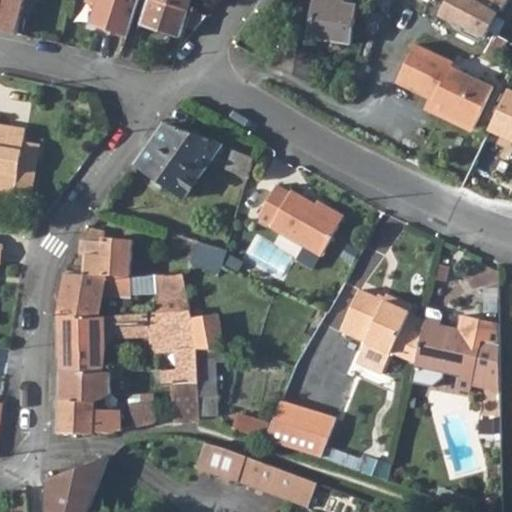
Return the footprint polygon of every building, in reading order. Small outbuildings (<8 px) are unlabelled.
[(0,0),(0,29),(21,34),(27,9),(22,8),(23,0),(0,0)] [(88,24),(124,37),(136,0),(85,0),(85,2),(94,5),(88,24)] [(181,37),(190,9),(163,0),(148,0),(141,24),(181,37)] [(163,0),(190,9),(193,0),(163,0)] [(354,44),(360,0),(318,0),(313,38),(354,44)] [(447,0),(437,20),(485,37),(489,31),(507,0),(447,0)] [(444,105),(442,110),(478,128),(496,88),(454,67),(456,63),(417,44),(399,82),(432,99),(444,105)] [(511,91),(507,89),(488,131),(511,142),(511,91)] [(188,198),(224,145),(223,144),(167,123),(165,124),(140,161),(188,198)] [(0,189),(16,193),(17,189),(31,192),(39,144),(22,141),(23,136),(7,134),(9,126),(0,124),(0,189)] [(251,178),(257,159),(234,149),(227,168),(251,178)] [(274,227),(274,229),(323,259),(345,221),(296,191),(293,194),(280,186),(261,218),(274,227)] [(84,240),(82,272),(130,277),(132,241),(104,238),(104,235),(94,230),(89,228),(81,238),(84,240)] [(184,275),(182,265),(154,266),(155,276),(157,276),(184,275)] [(104,316),(106,316),(102,301),(93,300),(93,294),(134,297),(134,277),(130,277),(82,272),(66,271),(57,315),(104,316)] [(184,275),(157,276),(158,313),(189,311),(190,309),(184,275)] [(391,356),(412,317),(363,291),(342,330),(391,356)] [(109,335),(151,332),(154,348),(192,346),(190,321),(189,311),(158,313),(106,316),(109,335)] [(67,367),(110,367),(110,351),(110,343),(109,340),(109,335),(106,316),(104,316),(57,315),(67,367)] [(192,346),(223,349),(217,316),(190,321),(192,346)] [(427,319),(417,367),(413,382),(434,387),(445,378),(446,374),(458,377),(456,388),(472,392),(474,382),(484,337),(484,321),(465,317),(462,331),(441,326),(442,322),(427,319)] [(474,382),(501,388),(500,340),(500,325),(484,321),(484,337),(474,382)] [(156,365),(168,364),(168,378),(196,376),(192,346),(154,348),(156,365)] [(196,376),(197,390),(216,388),(213,361),(238,361),(239,351),(223,349),(192,346),(196,376)] [(110,367),(117,367),(156,365),(154,348),(110,351),(110,367)] [(200,419),(199,414),(197,390),(196,376),(168,378),(168,364),(156,365),(154,399),(153,422),(200,419)] [(96,405),(97,401),(115,395),(117,367),(110,367),(67,367),(64,402),(96,405)] [(199,414),(218,412),(216,388),(197,390),(199,414)] [(326,454),(340,416),(285,397),(268,436),(326,454)] [(132,404),(132,427),(153,422),(154,399),(142,400),(132,400),(132,404)] [(60,432),(93,433),(93,430),(96,408),(96,405),(64,402),(60,432)] [(109,432),(132,427),(132,404),(96,408),(93,430),(109,432)] [(247,457),(206,443),(197,469),(238,483),(247,457)] [(48,478),(46,511),(85,511),(107,457),(48,478)] [(260,461),(251,488),(307,508),(309,508),(318,482),(260,461)]
